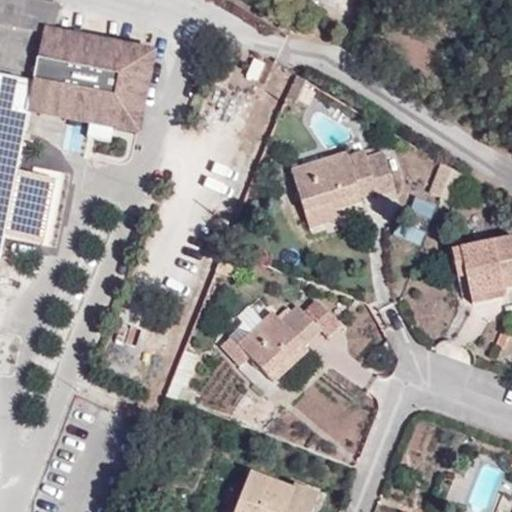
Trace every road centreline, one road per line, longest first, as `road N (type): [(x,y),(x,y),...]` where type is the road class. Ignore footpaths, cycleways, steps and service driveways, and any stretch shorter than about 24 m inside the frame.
road 1 (residential): [(362,511),(400,401),(437,384),(511,418)]
road 2 (residential): [(511,185),(325,61)]
